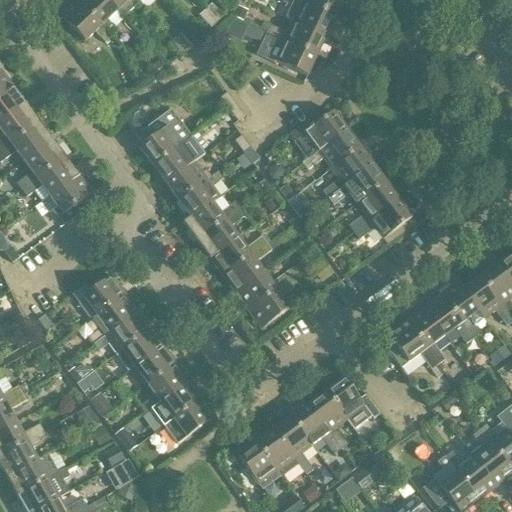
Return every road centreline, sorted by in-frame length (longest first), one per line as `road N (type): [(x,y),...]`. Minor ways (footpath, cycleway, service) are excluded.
road 1 (residential): [(511,206),(243,398),(118,230),(145,209),(6,19),(18,0)]
road 2 (residential): [(333,83),(461,0)]
